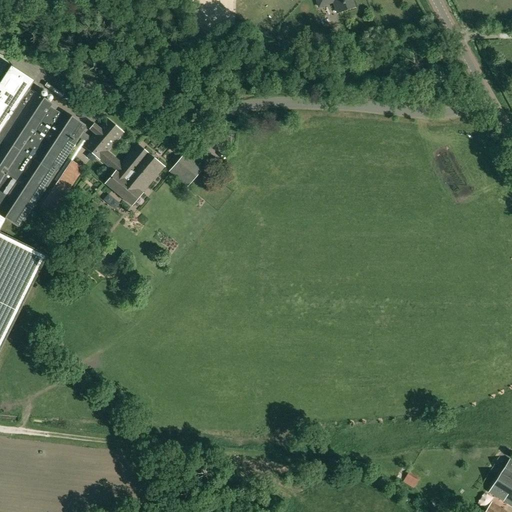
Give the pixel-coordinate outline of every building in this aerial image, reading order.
[(316,0),(319,7),(334,2),(338,13),(354,7),(351,0),(316,0)] [(0,348),(46,256),(0,233),(0,232),(7,219),(20,227),(78,137),(82,139),(85,141),(87,142),(91,138),(82,132),(85,126),(29,90),(29,89),(34,81),(11,66),(0,83),(0,348)] [(166,116),(161,129),(173,134),(178,120),(166,116)] [(87,142),(84,146),(100,160),(115,172),(106,184),(132,206),(165,167),(138,145),(122,164),(107,151),(123,132),(107,119),(99,128),(95,124),(89,130),(94,134),(91,138),(87,142)] [(195,133),(200,140),(209,132),(204,126),(195,133)] [(186,152),(170,171),(188,186),(204,167),(186,152)] [(67,168),(41,207),(41,208),(53,216),(84,169),(79,165),(72,160),(67,168)] [(94,261),(105,248),(98,241),(86,255),(94,261)] [(505,501),(511,506),(511,461),(510,460),(489,491),(501,499),(505,501)] [(414,487),(419,478),(402,468),(396,477),(414,487)] [(506,511),(492,502),(485,511),(484,511),(478,508),(475,511),(506,511)]
